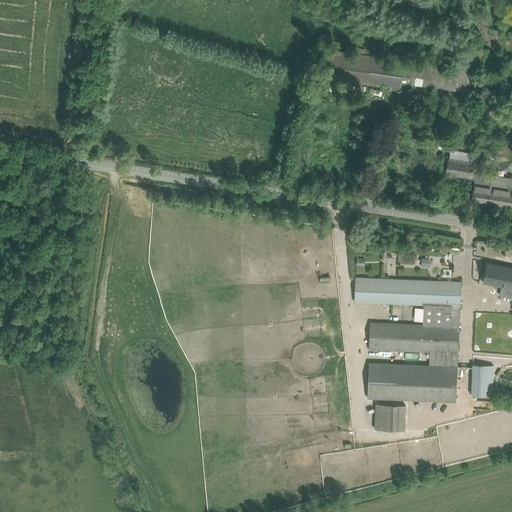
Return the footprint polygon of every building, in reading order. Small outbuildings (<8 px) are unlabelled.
[(475,63),(488,65),(490,49),(477,47),(475,63)] [(400,82),(466,91),(469,70),(449,67),(450,60),(421,56),(420,63),(404,61),(324,49),(320,77),(399,88),(400,82)] [(479,84),(495,87),(498,76),(482,73),(479,84)] [(510,118),(500,110),(497,113),(492,109),(488,113),(503,126),(510,118)] [(496,160),(501,160),(503,161),(511,161),(511,148),(498,147),(496,160)] [(448,163),(447,173),(472,177),(475,180),(477,174),(480,154),(451,149),(449,158),(448,163)] [(397,153),(390,152),(387,161),(395,163),(397,153)] [(511,161),(503,161),(502,170),(511,171),(511,170),(511,161)] [(473,191),(472,201),(511,207),(511,179),(506,178),(477,174),(475,180),(473,191)] [(315,225),(306,226),(308,244),(317,243),(315,225)] [(511,268),(487,263),(483,283),(501,287),(499,296),(511,298),(511,268)] [(355,276),(354,302),(423,305),(423,304),(424,304),(423,323),(370,321),(369,349),(430,351),(429,364),(369,361),(368,399),(455,402),(459,324),(460,324),(460,316),(462,281),(355,276)] [(293,287),(293,277),(274,277),(274,287),(293,287)] [(473,364),(472,394),(492,395),(493,365),(473,364)] [(376,403),(375,428),(405,429),(406,404),(376,403)] [(300,487),(301,492),(295,494),(297,502),(316,497),(312,484),(300,487)]
